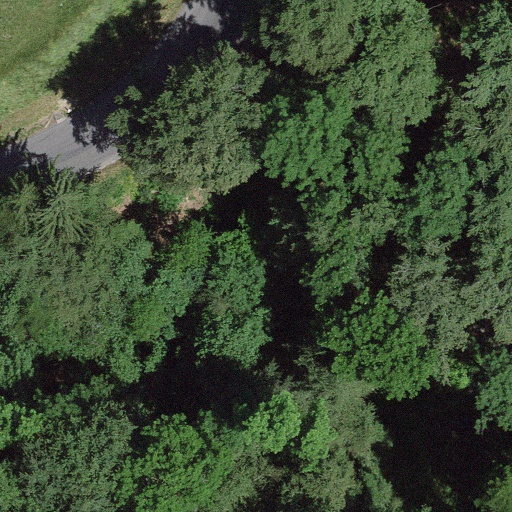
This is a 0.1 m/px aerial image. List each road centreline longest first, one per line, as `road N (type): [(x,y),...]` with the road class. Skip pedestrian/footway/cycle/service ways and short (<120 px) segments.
road 1 (tertiary): [(0,182),(122,137),(193,89),(259,24),(269,0)]
road 2 (track): [(259,24),(511,155)]
